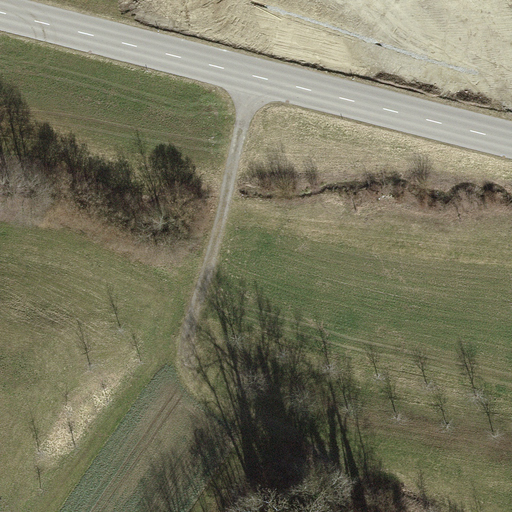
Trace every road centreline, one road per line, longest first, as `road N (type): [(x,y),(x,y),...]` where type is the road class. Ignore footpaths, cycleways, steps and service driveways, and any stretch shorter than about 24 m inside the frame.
road 1 (tertiary): [(511,141),(0,12)]
road 2 (track): [(255,76),(186,366)]
